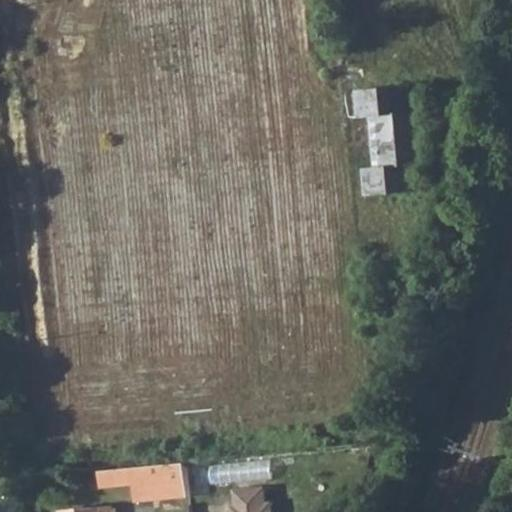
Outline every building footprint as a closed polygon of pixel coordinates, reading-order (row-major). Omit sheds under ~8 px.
[(416,85),(358,90),(360,116),(372,115),(390,114),(394,164),(377,166),(365,168),(367,196),(426,190),(424,164),(432,163),(427,109),(419,110),(416,85)] [(185,463),(141,467),(142,479),(143,500),(189,496),(185,463)] [(132,469),(105,471),(105,483),(133,480),(132,469)] [(234,505),(266,502),(264,487),(233,490),(234,505)] [(271,511),(271,502),(266,502),(234,505),(229,506),(230,511),(271,511)]
